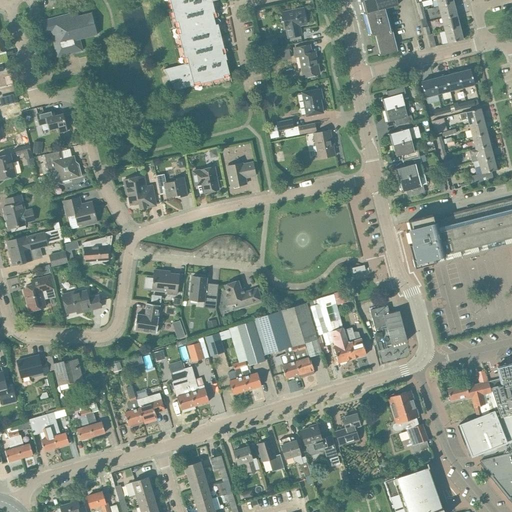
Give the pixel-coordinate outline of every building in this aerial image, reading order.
[(212,1),(214,0),(169,0),(186,64),(163,69),(175,90),(224,78),(223,75),(229,74),(212,1)] [(397,51),(392,29),(390,29),(384,8),(398,4),(396,0),(359,0),(358,1),(361,14),(366,13),(371,34),(368,35),(375,34),(380,54),(378,55),(378,56),(397,51)] [(421,2),(426,1),(425,0),(415,0),(418,11),(423,10),(421,2)] [(438,6),(441,18),(456,14),(453,2),(438,6)] [(288,37),(301,35),(299,25),(306,24),(303,8),(285,12),(288,24),(285,25),(286,28),(288,37)] [(51,32),(57,57),(82,50),(80,39),(97,35),(97,32),(92,12),(78,16),(77,12),(47,19),(49,26),(44,27),(45,34),(51,32)] [(445,30),(460,26),(456,14),(441,18),(445,30)] [(448,43),(463,39),(460,26),(445,30),(448,43)] [(425,36),(428,48),(435,46),(432,33),(430,34),(425,36)] [(260,42),(262,50),(278,47),(276,39),(260,42)] [(277,48),(278,54),(291,52),(290,45),(277,48)] [(302,77),(309,76),(319,74),(315,52),(311,53),(309,45),(294,48),(295,55),(298,55),(302,77)] [(458,72),(462,87),(474,84),(470,69),(458,72)] [(446,75),(449,90),(462,87),(458,72),(446,75)] [(449,90),(446,75),(433,79),(437,94),(449,90)] [(433,79),(421,82),(425,97),(437,94),(433,79)] [(386,110),(404,105),(402,94),(405,93),(403,86),(387,91),(388,97),(379,99),(379,100),(383,99),(386,110)] [(298,93),(302,116),(322,112),(320,98),(322,98),(320,89),(298,93)] [(266,93),(264,96),(265,100),(268,101),(271,101),(273,98),(272,94),(269,92),(266,93)] [(14,94),(0,96),(0,97),(1,103),(15,101),(14,94)] [(457,102),(452,103),(455,111),(467,108),(466,102),(457,105),(457,102)] [(394,119),(396,126),(413,121),(411,114),(407,115),(404,105),(386,110),(388,120),(385,121),(385,122),(394,119)] [(468,124),(484,120),(481,108),(459,113),(461,121),(467,119),(468,124)] [(57,127),(58,133),(67,131),(63,113),(52,116),(50,110),(36,114),(39,124),(47,122),(49,129),(57,127)] [(434,134),(450,129),(449,127),(446,128),(444,118),(431,121),(434,134)] [(276,123),(277,131),(294,128),(292,119),(276,123)] [(484,120),(468,124),(472,136),(487,132),(484,120)] [(415,127),(413,121),(396,126),(397,130),(396,131),(386,134),(386,135),(390,134),(393,144),(411,139),(409,129),(415,127)] [(300,134),(315,131),(314,123),(298,126),(300,134)] [(313,134),(318,158),(335,155),(330,130),(313,134)] [(490,144),(487,132),(472,136),(473,141),(467,142),(469,150),(475,148),(490,144)] [(435,137),(437,145),(443,144),(441,136),(435,137)] [(420,156),(418,149),(414,150),(411,139),(393,144),(395,155),(392,156),(392,157),(401,154),(403,160),(420,156)] [(34,141),(33,153),(42,154),(42,142),(34,141)] [(15,148),(17,154),(23,152),(26,160),(33,158),(30,144),(15,148)] [(440,157),(447,156),(443,144),(437,145),(440,157)] [(472,162),(473,162),(493,157),(490,144),(475,148),(469,150),(472,162)] [(209,151),(210,158),(218,156),(217,149),(209,151)] [(74,156),(61,159),(59,151),(53,152),(44,155),(48,171),(55,169),(58,181),(61,180),(62,183),(63,183),(70,181),(69,179),(81,176),(79,166),(76,167),(74,156)] [(0,156),(0,179),(15,176),(10,154),(0,156)] [(418,174),(416,164),(421,162),(420,156),(403,160),(404,166),(393,169),(393,170),(396,169),(399,180),(418,174)] [(440,157),(444,170),(450,169),(454,167),(453,159),(448,160),(447,156),(440,157)] [(481,173),(471,176),(473,184),(493,179),(491,171),(497,169),(493,157),(473,162),(475,167),(479,166),(481,173)] [(227,166),(231,187),(246,184),(245,177),(255,175),(253,162),(242,164),(242,163),(227,166)] [(214,167),(192,171),(195,185),(203,184),(204,192),(218,189),(214,167)] [(444,170),(446,178),(452,177),(450,169),(444,170)] [(164,172),(155,173),(159,195),(166,193),(164,183),(166,182),(164,172)] [(424,174),(419,175),(418,174),(399,180),(402,190),(399,191),(399,192),(406,190),(408,197),(417,195),(425,193),(423,185),(427,184),(424,174)] [(142,176),(124,180),(125,189),(127,188),(130,205),(139,203),(140,206),(145,205),(145,207),(155,205),(152,188),(144,189),(142,176)] [(187,195),(183,177),(176,178),(177,180),(166,182),(164,183),(166,193),(167,197),(180,195),(180,197),(187,195)] [(8,228),(10,228),(11,232),(25,228),(24,224),(35,221),(32,208),(24,210),(20,195),(5,199),(7,206),(3,207),(8,228)] [(81,226),(87,225),(97,222),(95,215),(95,214),(95,212),(94,212),(94,210),(91,211),(89,202),(78,205),(76,198),(63,201),(66,213),(74,211),(77,225),(81,224),(81,226)] [(511,199),(504,201),(433,219),(432,214),(408,221),(410,231),(407,232),(410,243),(408,244),(414,267),(511,241),(511,199)] [(26,236),(6,241),(12,265),(32,260),(29,250),(47,245),(46,244),(63,239),(60,228),(44,233),(44,232),(26,237),(26,236)] [(83,242),(84,262),(89,262),(90,265),(108,260),(110,251),(108,250),(107,236),(97,239),(83,242)] [(64,251),(49,255),(52,266),(67,262),(64,251)] [(362,265),(352,268),(353,273),(354,273),(361,271),(365,270),(365,269),(364,267),(364,265),(362,265)] [(145,277),(144,288),(152,289),(162,290),(167,291),(166,294),(176,295),(178,284),(179,275),(164,273),(165,271),(154,270),(153,278),(145,277)] [(33,286),(24,289),(29,311),(45,307),(43,300),(41,291),(47,289),(53,288),(54,287),(52,281),(51,275),(44,277),(31,280),(33,286)] [(204,302),(204,301),(216,302),(218,286),(210,285),(210,287),(206,286),(207,278),(192,276),(189,300),(204,302)] [(234,303),(236,309),(261,300),(257,288),(245,292),(244,288),(241,289),(238,281),(224,285),(226,290),(223,291),(227,305),(234,303)] [(67,313),(82,309),(83,312),(101,307),(98,295),(88,298),(86,291),(63,297),(67,313)] [(333,294),(336,304),(345,301),(342,291),(333,294)] [(307,303),(317,335),(328,332),(318,299),(307,303)] [(156,333),(158,317),(157,317),(159,305),(147,303),(145,315),(137,314),(134,330),(156,333)] [(305,376),(314,374),(312,370),(313,370),(309,357),(308,357),(303,342),(317,338),(307,303),(281,311),(280,310),(299,374),(304,373),(305,376)] [(407,340),(399,310),(389,313),(387,305),(370,310),(375,332),(373,332),(378,351),(388,349),(387,346),(407,340)] [(285,378),(299,374),(280,310),(272,313),(254,319),(265,354),(285,348),(286,353),(280,355),(283,365),(281,365),(285,378)] [(216,319),(206,321),(208,330),(218,328),(216,319)] [(361,339),(360,339),(359,332),(355,331),(353,332),(352,327),(350,328),(348,319),(341,320),(343,328),(344,330),(352,358),(366,354),(361,339)] [(180,320),(172,323),(177,339),(185,336),(180,320)] [(238,327),(229,329),(232,337),(233,341),(239,362),(247,390),(261,386),(258,376),(257,372),(250,374),(248,369),(251,368),(249,364),(264,360),(253,321),(237,325),(238,327)] [(333,347),(338,363),(352,358),(344,330),(343,328),(330,332),(334,347),(333,347)] [(224,352),(222,344),(221,340),(232,337),(229,329),(205,336),(211,356),(224,352)] [(198,338),(186,341),(188,346),(192,361),(204,358),(199,342),(198,338)] [(327,346),(320,348),(322,354),(329,352),(327,346)] [(157,362),(165,359),(162,350),(154,353),(157,362)] [(146,372),(155,369),(151,353),(141,356),(146,372)] [(49,374),(48,371),(46,360),(40,362),(38,355),(17,361),(21,378),(42,373),(43,375),(49,374)] [(82,381),(77,358),(64,362),(63,361),(54,363),(52,355),(45,357),(46,360),(48,371),(54,369),(58,386),(72,382),(73,383),(82,381)] [(229,381),(230,384),(233,394),(247,390),(239,362),(232,364),(236,378),(229,381)] [(500,417),(511,414),(511,362),(497,366),(500,380),(494,382),(494,380),(488,381),(491,392),(492,392),(498,410),(500,417)] [(184,369),(184,370),(194,406),(195,405),(209,401),(206,392),(205,388),(204,385),(197,387),(191,367),(184,369)] [(194,406),(184,370),(184,369),(171,373),(174,382),(180,380),(182,385),(181,386),(184,394),(177,396),(181,410),(194,406)] [(0,395),(3,405),(16,402),(12,386),(6,388),(3,376),(0,376),(0,395)] [(477,417),(498,410),(492,392),(491,392),(488,381),(467,386),(466,384),(447,388),(450,400),(466,396),(466,398),(472,397),(477,417)] [(131,386),(125,388),(130,402),(127,403),(129,411),(124,412),(128,425),(142,421),(138,408),(136,401),(134,394),(131,386)] [(410,391),(408,391),(389,397),(396,423),(395,423),(393,425),(392,427),(393,429),(395,431),(398,431),(402,429),(403,428),(403,426),(407,425),(406,421),(418,417),(410,391)] [(152,404),(138,408),(142,421),(156,417),(155,414),(165,411),(161,399),(152,402),(152,404)] [(83,404),(83,405),(86,416),(93,436),(105,432),(102,421),(96,423),(93,412),(91,413),(90,409),(95,408),(93,401),(83,404)] [(83,427),(77,429),(80,440),(93,436),(86,416),(83,405),(83,404),(73,407),(74,411),(79,410),(80,411),(81,416),(79,416),(83,427)] [(47,414),(57,447),(69,443),(66,433),(60,434),(57,424),(55,425),(54,421),(67,417),(64,409),(47,414)] [(477,417),(459,424),(459,425),(471,456),(480,452),(482,457),(503,452),(504,454),(506,453),(504,445),(506,444),(509,443),(500,417),(499,413),(498,410),(477,417)] [(44,428),(47,438),(41,440),(44,451),(57,447),(47,414),(36,418),(36,417),(29,419),(34,435),(41,433),(40,430),(44,428)] [(335,432),(340,446),(360,440),(356,426),(360,425),(357,414),(342,418),(346,429),(335,432)] [(511,414),(500,417),(509,443),(510,443),(511,442),(511,414)] [(18,431),(23,429),(21,423),(11,426),(20,458),(33,454),(30,444),(24,445),(20,435),(19,435),(18,431)] [(406,429),(412,445),(428,440),(422,424),(406,429)] [(11,426),(6,428),(9,438),(7,439),(10,450),(5,451),(8,461),(20,458),(11,426)] [(309,428),(301,431),(304,440),(305,444),(305,446),(307,452),(308,453),(309,454),(312,455),(318,453),(320,451),(324,451),(327,460),(329,459),(331,467),(340,464),(338,456),(336,449),(335,447),(332,438),(324,440),(323,438),(321,438),(318,428),(310,430),(309,428)] [(301,458),(299,453),(300,453),(296,440),(290,442),(289,437),(279,440),(285,458),(292,456),(294,460),(301,464),(305,476),(311,474),(305,456),(301,458)] [(275,455),(270,442),(267,443),(266,441),(257,444),(260,453),(262,461),(268,459),(272,471),(284,468),(283,463),(280,454),(275,455)] [(504,454),(481,460),(479,461),(511,501),(511,442),(510,443),(511,451),(506,453),(504,454)] [(256,458),(252,459),(248,447),(234,451),(238,464),(244,462),(247,472),(255,470),(259,469),(256,458)] [(200,462),(184,466),(188,479),(204,474),(208,472),(207,467),(202,469),(200,462)] [(443,511),(443,508),(438,510),(434,497),(437,496),(437,495),(434,496),(430,482),(432,482),(432,481),(431,481),(426,468),(429,467),(428,466),(428,467),(385,482),(395,511),(443,511)] [(188,479),(192,491),(208,486),(204,474),(188,479)] [(132,482),(135,494),(151,489),(148,477),(132,482)] [(208,486),(192,491),(195,503),(211,498),(208,486)] [(118,499),(124,498),(120,487),(115,488),(118,499)] [(139,506),(155,502),(151,489),(135,494),(139,506)] [(252,489),(238,493),(241,501),(254,497),(252,489)] [(102,511),(109,511),(107,502),(105,503),(101,492),(87,496),(91,508),(100,505),(102,511)] [(122,511),(127,510),(124,498),(118,499),(122,511)] [(195,503),(197,511),(209,511),(215,510),(211,498),(195,503)] [(57,509),(58,511),(86,511),(84,504),(79,505),(77,499),(71,501),(71,503),(60,506),(60,508),(57,509)] [(139,506),(140,511),(158,511),(155,502),(139,506)]
